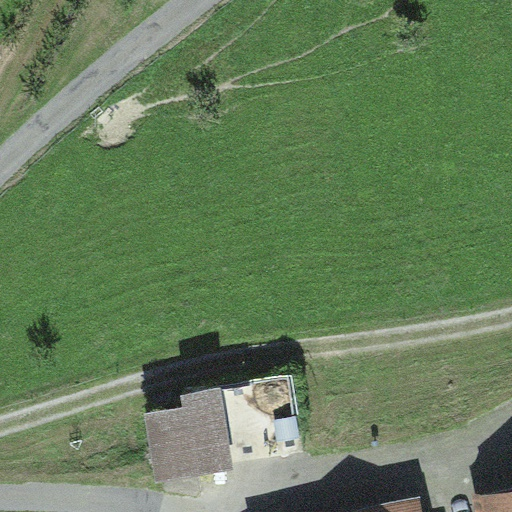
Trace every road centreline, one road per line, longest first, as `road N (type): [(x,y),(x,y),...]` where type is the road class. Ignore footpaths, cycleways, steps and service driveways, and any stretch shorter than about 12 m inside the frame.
road 1 (track): [(511,320),(260,353),(0,428)]
road 2 (track): [(0,499),(242,502),(439,476)]
road 3 (track): [(201,0),(51,119),(0,174)]
